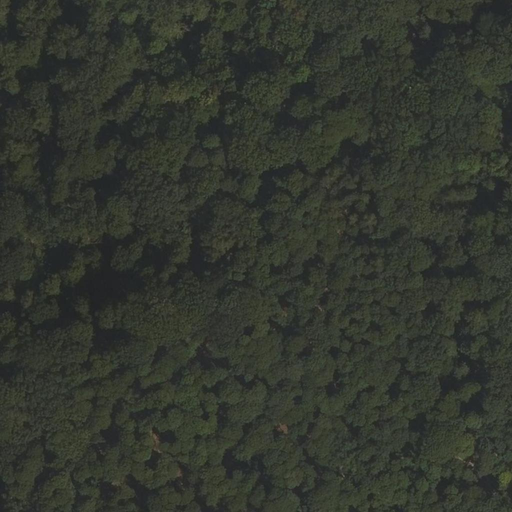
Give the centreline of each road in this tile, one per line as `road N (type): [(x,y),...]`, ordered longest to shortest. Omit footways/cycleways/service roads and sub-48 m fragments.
road 1 (track): [(0,395),(118,325),(188,300),(278,186),(399,86)]
road 2 (track): [(328,511),(344,439),(320,358),(279,314),(188,300)]
road 3 (track): [(511,22),(399,86)]
